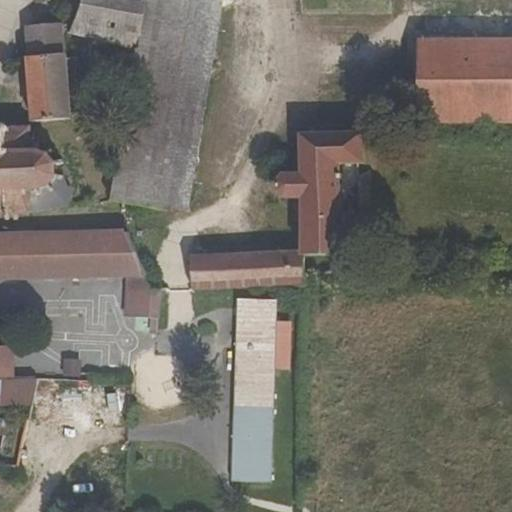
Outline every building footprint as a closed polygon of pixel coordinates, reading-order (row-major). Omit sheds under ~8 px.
[(117,169),(111,201),(170,211),(205,0),(82,0),(74,22),(69,33),(136,50),(126,112),(117,169)] [(70,118),(64,23),(26,26),(28,54),(33,122),(70,118)] [(511,41),(420,41),(421,121),(511,120),(511,41)] [(0,219),(0,216),(16,216),(16,219),(21,219),(21,216),(25,216),(26,219),(30,218),(29,212),(31,211),(32,215),(71,207),(73,204),(74,200),(74,196),(74,192),(73,189),(67,183),(66,174),(58,174),(58,167),(65,166),(65,160),(58,162),(50,154),(56,147),(52,144),(46,151),(37,151),(34,140),(25,141),(25,133),(21,133),(21,126),(23,126),(22,119),(18,120),(18,121),(10,122),(9,116),(6,117),(6,124),(2,124),(2,120),(0,119),(0,219)] [(364,134),(301,136),(302,174),(282,175),(277,182),(277,191),(284,198),(303,198),(304,253),(343,252),(340,163),(365,162),(364,134)] [(160,291),(154,291),(130,232),(0,235),(0,279),(127,276),(126,289),(137,290),(135,318),(151,319),(150,334),(158,335),(160,291)] [(305,286),(304,253),(192,257),(192,279),(178,280),(179,291),(305,286)] [(289,323),(276,322),(277,301),(237,300),(234,395),(274,399),(275,370),(288,370),(289,323)] [(13,346),(0,346),(0,379),(14,379),(13,346)] [(80,379),(80,361),(63,361),(63,379),(80,379)] [(272,484),(274,399),(234,395),(232,483),(272,484)] [(23,418),(20,471),(43,473),(47,420),(23,418)]
